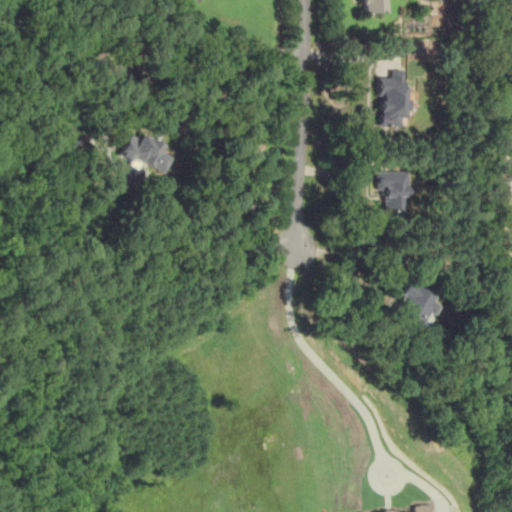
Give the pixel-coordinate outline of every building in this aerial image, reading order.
[(357,0),(358,12),(380,12),(380,0),(357,0)] [(400,70),(386,71),(386,78),(373,78),(374,120),(401,119),(400,70)] [(126,134),(117,154),(161,175),(172,151),(137,135),(136,139),(126,134)] [(372,191),(379,191),(379,211),(405,211),(405,172),(372,172),(372,191)] [(511,198),(511,180),(490,180),(490,198),(511,198)] [(403,281),(388,321),(421,334),(436,294),(403,281)]
